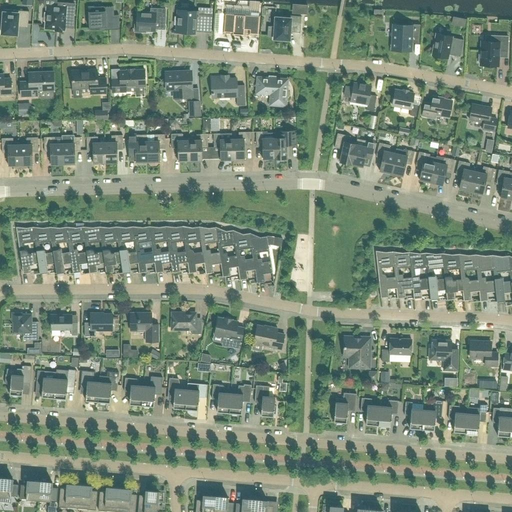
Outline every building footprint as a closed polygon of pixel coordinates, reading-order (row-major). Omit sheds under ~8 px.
[(47,6),(47,13),(45,13),(44,20),(46,21),(46,28),(55,28),(55,30),(62,31),(62,29),(64,29),(64,27),(73,28),(75,4),(56,2),(56,6),(47,6)] [(103,6),(88,7),(88,16),(89,28),(91,28),(91,30),(105,29),(105,27),(119,26),(119,15),(114,15),(113,6),(103,7),(103,6)] [(151,12),(137,12),(137,22),(135,22),(134,31),(146,32),(146,30),(154,31),(154,29),(164,29),(165,9),(151,8),(151,12)] [(29,11),(3,9),(1,33),(17,34),(17,26),(28,27),(29,11)] [(175,16),(174,24),(176,24),(176,32),(194,33),(194,31),(211,32),(212,15),(198,14),(198,11),(178,10),(177,16),(175,16)] [(248,35),(251,35),(251,33),(256,34),(256,36),(259,36),(261,15),(259,14),(249,14),(249,16),(247,15),(247,14),(226,12),(223,12),(222,33),(231,34),(231,36),(245,37),(246,29),(248,29),(248,35)] [(300,32),(301,16),(290,15),(290,18),(275,17),(274,38),(289,40),(290,32),(300,32)] [(455,16),(454,20),(466,24),(468,17),(461,16),(461,17),(455,16)] [(419,43),(420,24),(411,24),(411,26),(394,25),(392,49),(410,50),(411,42),(419,43)] [(436,33),(431,55),(448,58),(449,54),(460,56),(463,40),(452,37),(436,33)] [(498,42),(482,41),(481,54),(479,54),(478,62),(481,62),(481,65),(497,66),(498,50),(507,51),(508,36),(498,36),(498,42)] [(81,70),(72,71),(72,89),(90,88),(90,93),(107,93),(106,78),(97,78),(97,69),(89,70),(88,71),(82,71),(81,70)] [(112,79),(112,92),(126,92),(126,87),(145,86),(145,69),(119,70),(120,78),(112,79)] [(54,90),(53,71),(28,72),(29,81),(20,82),(21,96),(38,96),(38,90),(54,90)] [(187,71),(182,71),(181,72),(179,72),(180,74),(166,75),(166,77),(162,81),(166,85),(166,87),(174,87),(174,97),(191,97),(191,88),(191,72),(188,72),(187,71)] [(0,94),(11,94),(11,78),(4,78),(3,73),(0,73),(0,94)] [(228,75),(221,75),(221,76),(211,76),(212,97),(237,96),(237,105),(245,105),(244,85),(237,85),(236,78),(229,78),(228,75)] [(269,78),(258,78),(257,92),(271,93),(270,104),(285,105),(287,80),(276,79),(269,78)] [(346,86),(344,96),(351,97),(350,101),(367,105),(366,110),(374,111),(376,96),(376,97),(370,96),(371,85),(353,82),(352,87),(346,86)] [(416,116),(418,104),(412,103),(414,93),(395,90),(392,105),(411,109),(409,115),(416,116)] [(439,97),(433,96),(431,103),(424,102),(422,116),(435,118),(435,115),(449,117),(452,100),(439,98),(439,97)] [(199,101),(190,102),(190,115),(200,115),(199,101)] [(29,102),(18,103),(18,113),(30,113),(29,102)] [(491,108),(472,104),(469,119),(483,122),(482,129),(494,131),(497,119),(490,117),(491,108)] [(377,116),(370,115),(368,127),(375,129),(377,116)] [(69,127),(71,119),(59,116),(58,124),(69,127)] [(274,132),(275,158),(288,157),(288,151),(286,151),(286,145),(294,145),(294,130),(281,131),(281,132),(274,132)] [(263,158),(275,158),(274,132),(267,133),(267,131),(256,131),(256,146),(263,146),(263,158)] [(239,136),(232,137),(232,159),(244,159),(244,146),(250,146),(250,132),(238,132),(239,136)] [(178,160),(190,160),(189,140),(189,138),(182,138),(182,133),(171,134),(172,148),(178,148),(178,160)] [(232,159),(232,137),(232,133),(214,133),(214,147),(220,147),(221,159),(232,159)] [(338,161),(351,164),(356,142),(349,140),(350,136),(337,133),(334,147),(342,149),(341,155),(339,155),(338,161)] [(136,160),(136,161),(147,161),(147,139),(147,134),(129,135),(129,160),(136,160)] [(159,148),(165,148),(165,134),(147,134),(147,139),(147,161),(159,161),(159,148)] [(207,134),(201,134),(196,134),(197,140),(189,140),(190,160),(202,160),(201,147),(208,147),(207,134)] [(105,140),(105,142),(105,162),(117,162),(117,150),(123,149),(123,135),(111,135),(111,140),(105,140)] [(63,163),(75,163),(74,151),(80,150),(80,137),(74,137),(74,136),(62,136),(62,137),(63,163)] [(93,162),(105,162),(105,142),(98,142),(98,136),(86,137),(87,150),(93,150),(93,162)] [(27,144),(20,145),(20,164),(32,164),(32,152),(38,152),(38,137),(27,137),(27,144)] [(62,137),(55,137),(44,137),(44,151),(51,151),(51,164),(63,163),(62,137)] [(8,152),(9,165),(20,164),(20,145),(20,141),(13,142),(13,138),(2,138),(2,153),(8,152)] [(356,142),(351,164),(362,166),(363,164),(369,166),(374,142),(368,141),(357,138),(356,142)] [(379,142),(376,157),(382,158),(379,170),(391,173),(395,153),(388,152),(390,145),(379,142)] [(405,163),(411,165),(414,151),(403,149),(403,150),(396,148),(395,153),(391,173),(402,175),(405,163)] [(419,179),(431,182),(436,157),(429,156),(430,154),(419,152),(416,166),(422,167),(419,179)] [(437,155),(436,157),(431,182),(442,184),(445,172),(451,174),(454,159),(437,155)] [(475,169),(469,167),(470,163),(459,161),(455,175),(462,176),(459,188),(470,191),(475,171),(475,169)] [(475,171),(470,191),(482,193),(485,181),(491,183),(494,169),(483,166),(481,173),(475,171)] [(500,197),(511,199),(511,197),(511,172),(509,172),(510,171),(498,169),(496,184),(502,185),(500,197)] [(31,274),(40,273),(37,252),(28,253),(27,250),(25,249),(23,249),(22,243),(35,241),(33,226),(26,227),(17,226),(16,227),(23,273),(31,272),(30,264),(38,263),(39,273),(31,274)] [(57,273),(53,251),(45,253),(45,248),(40,249),(39,243),(52,241),(50,226),(43,227),(33,226),(35,241),(37,252),(40,273),(48,272),(47,264),(55,263),(56,272),(48,274),(57,273)] [(52,241),(53,251),(57,273),(64,272),(63,264),(71,263),(73,272),(64,274),(73,273),(70,251),(62,253),(61,248),(56,249),(55,242),(68,241),(66,226),(59,227),(50,226),(52,241)] [(66,226),(68,241),(70,251),(73,273),(81,272),(80,264),(88,263),(89,272),(81,274),(90,273),(86,251),(78,252),(78,248),(73,249),(72,242),(85,240),(83,226),(76,227),(67,226),(66,226)] [(85,240),(86,251),(90,273),(97,272),(96,264),(104,263),(106,272),(97,273),(97,274),(106,273),(103,251),(94,253),(93,250),(91,249),(89,249),(88,242),(101,240),(99,226),(93,227),(83,226),(85,240)] [(99,226),(101,240),(103,251),(106,273),(114,272),(113,264),(121,263),(122,272),(114,273),(114,274),(123,273),(120,251),(111,252),(110,250),(108,249),(106,248),(105,242),(118,240),(116,226),(109,227),(100,226),(99,226)] [(118,240),(120,251),(123,273),(131,271),(129,264),(137,263),(139,272),(131,273),(131,274),(139,273),(136,251),(128,252),(127,248),(123,248),(122,242),(134,240),(132,226),(126,227),(116,226),(118,240)] [(132,226),(134,240),(136,251),(139,273),(147,271),(146,264),(154,263),(155,272),(147,273),(147,274),(156,272),(153,251),(145,252),(144,248),(139,249),(138,242),(151,240),(149,226),(142,227),(133,226),(132,226)] [(149,226),(151,240),(153,251),(156,272),(164,271),(163,264),(171,262),(172,272),(164,273),(164,274),(173,272),(169,251),(161,252),(161,248),(156,248),(155,242),(168,240),(165,226),(159,227),(149,226)] [(171,242),(184,240),(182,226),(175,227),(166,226),(165,226),(168,240),(169,251),(173,272),(180,271),(179,264),(187,262),(189,272),(180,274),(189,273),(186,251),(178,252),(177,248),(172,248),(171,242)] [(184,240),(186,251),(189,273),(197,272),(196,264),(204,263),(205,273),(197,274),(197,275),(206,273),(202,251),(194,253),(193,250),(191,249),(189,249),(188,242),(201,240),(199,226),(192,227),(183,226),(182,226),(184,240)] [(199,226),(201,240),(202,251),(206,273),(214,272),(212,265),(220,263),(222,276),(214,277),(214,278),(223,276),(219,252),(211,253),(210,249),(206,250),(205,243),(218,241),(215,227),(209,228),(199,226)] [(231,281),(240,279),(236,255),(228,256),(227,252),(223,252),(222,246),(235,244),(232,230),(226,231),(216,227),(215,227),(218,241),(219,252),(223,276),(231,275),(229,268),(238,266),(239,279),(231,280),(231,281)] [(257,283),(253,258),(245,259),(245,254),(240,255),(239,249),(252,247),(250,233),(243,234),(233,230),(232,230),(235,244),(236,255),(240,279),(248,278),(247,271),(255,269),(257,282),(248,283),(248,284),(257,283)] [(250,233),(252,247),(253,258),(257,283),(265,281),(264,274),(272,272),(274,285),(265,286),(265,287),(274,286),(271,261),(263,262),(262,258),(257,259),(256,252),(269,250),(268,244),(282,246),(283,238),(267,236),(260,237),(250,233)] [(397,298),(395,276),(386,277),(385,275),(384,274),(381,274),(381,267),(394,265),(392,251),(386,252),(376,250),(375,250),(381,297),(389,296),(388,289),(396,288),(397,297),(389,298),(389,299),(397,298)] [(414,298),(412,277),(403,278),(402,274),(398,274),(397,267),(410,266),(409,252),(402,252),(393,251),(392,251),(394,265),(395,276),(397,298),(405,297),(404,289),(412,288),(413,298),(405,299),(414,298)] [(414,268),(427,267),(425,252),(419,253),(409,252),(410,266),(412,277),(414,298),(422,298),(421,290),(429,289),(430,298),(422,299),(422,300),(431,299),(428,275),(425,275),(425,278),(419,279),(419,275),(415,275),(414,268)] [(425,252),(427,267),(428,275),(431,299),(438,298),(437,291),(446,290),(447,299),(438,300),(438,301),(447,300),(445,278),(436,279),(436,275),(431,276),(431,269),(443,267),(442,253),(435,254),(426,252),(425,252)] [(464,300),(461,279),(452,280),(452,278),(450,277),(448,276),(447,269),(460,268),(459,253),(452,254),(442,253),(443,267),(445,278),(447,300),(455,299),(454,291),(462,290),(463,300),(455,301),(464,300)] [(480,301),(478,280),(469,281),(468,278),(467,277),(464,277),(463,270),(477,269),(475,254),(468,255),(459,253),(460,268),(461,279),(464,300),(471,299),(471,292),(479,291),(480,300),(471,301),(471,302),(480,301)] [(480,271),(493,269),(492,255),(485,255),(475,254),(477,269),(478,280),(480,301),(488,300),(487,292),(495,291),(496,301),(488,302),(497,301),(494,280),(486,281),(485,277),(481,278),(480,271)] [(492,255),(493,269),(494,280),(497,301),(505,301),(504,293),(511,292),(511,294),(511,304),(505,305),(505,306),(511,305),(511,290),(511,281),(502,282),(502,278),(498,278),(497,271),(510,270),(508,255),(502,256),(492,255)] [(84,322),(84,336),(96,336),(96,330),(112,330),(112,313),(100,313),(100,312),(90,313),(90,322),(84,322)] [(130,313),(130,331),(145,331),(145,342),(158,342),(158,324),(151,324),(151,312),(151,313),(138,313),(138,312),(132,312),(132,313),(130,313)] [(12,313),(12,321),(13,321),(13,333),(23,333),(23,340),(38,340),(38,326),(32,326),(32,314),(22,314),(22,313),(12,313)] [(171,321),(171,329),(181,329),(191,329),(191,334),(201,334),(202,321),(195,321),(195,313),(172,313),(172,321),(171,321)] [(72,315),(51,315),(51,329),(71,329),(71,335),(78,335),(78,322),(72,322),(72,315)] [(223,345),(227,346),(239,348),(243,328),(237,327),(238,322),(218,317),(214,334),(223,336),(221,342),(223,345)] [(257,325),(254,342),(262,344),(261,345),(281,349),(284,334),(276,333),(277,328),(270,326),(270,327),(257,325)] [(344,336),(343,356),(353,357),(353,367),(369,368),(370,340),(356,339),(356,337),(344,336)] [(382,349),(381,361),(389,361),(390,354),(411,355),(411,339),(390,338),(390,349),(382,349)] [(432,348),(429,348),(429,359),(444,360),(443,370),(457,370),(458,355),(458,349),(451,348),(451,340),(432,340),(432,348)] [(485,365),(497,365),(498,353),(490,352),(491,342),(470,341),(470,357),(485,358),(485,365)] [(35,351),(25,350),(25,359),(35,359),(35,351)] [(511,351),(511,355),(505,354),(503,369),(510,370),(511,365),(511,351)] [(30,383),(31,366),(24,365),(24,369),(17,368),(16,375),(11,374),(6,374),(5,383),(9,384),(8,391),(10,391),(9,394),(22,395),(23,382),(30,383)] [(54,398),(66,399),(67,386),(74,387),(76,370),(68,369),(68,371),(56,370),(55,378),(54,398)] [(49,371),(44,371),(37,370),(36,383),(42,384),(41,397),(54,398),(55,378),(48,377),(49,371)] [(94,371),(82,370),(80,387),(86,388),(85,400),(98,401),(99,382),(93,381),(94,371)] [(106,382),(99,382),(98,401),(110,402),(111,390),(117,390),(119,372),(107,371),(106,382)] [(143,386),(141,405),(154,406),(155,394),(161,394),(162,377),(151,376),(150,386),(143,386)] [(143,386),(136,385),(137,378),(125,377),(124,391),(130,391),(129,404),(141,405),(143,386)] [(176,378),(169,377),(168,395),(174,395),(173,408),(185,409),(187,389),(180,389),(179,380),(175,380),(176,378)] [(187,389),(185,409),(197,410),(199,397),(205,398),(206,384),(196,383),(194,390),(187,389)] [(223,384),(213,384),(212,398),(218,399),(217,411),(229,412),(231,393),(225,392),(225,390),(223,384)] [(231,393),(229,412),(241,413),(242,401),(250,402),(252,384),(244,384),(244,385),(238,385),(238,394),(231,393)] [(269,386),(256,385),(254,402),(262,403),(261,415),(273,416),(273,414),(276,414),(276,406),(274,406),(275,397),(269,396),(269,386)] [(355,411),(356,393),(343,392),(343,398),(336,398),(334,411),(333,411),(332,419),(334,419),(334,421),(346,422),(347,410),(355,411)] [(371,398),(361,397),(360,411),(366,411),(365,424),(378,425),(379,406),(372,405),(371,398)] [(386,406),(379,406),(378,425),(390,426),(391,414),(397,414),(398,401),(389,400),(386,406)] [(443,401),(436,400),(436,402),(431,401),(430,410),(423,409),(422,429),(434,430),(435,417),(441,418),(443,401)] [(412,402),(405,401),(404,415),(410,415),(409,428),(422,429),(423,409),(412,408),(412,402)] [(475,403),(474,414),(467,413),(465,432),(478,433),(479,421),(485,422),(486,404),(475,403)] [(459,406),(449,405),(448,418),(454,419),(453,431),(465,432),(467,413),(460,412),(459,406)] [(511,417),(504,416),(505,408),(493,407),(492,422),(498,423),(497,435),(509,436),(511,417)] [(0,478),(0,480),(0,501),(11,502),(11,496),(17,496),(18,484),(12,484),(13,479),(0,478)] [(26,499),(38,500),(40,481),(27,480),(27,485),(21,484),(20,496),(26,497),(26,499)] [(52,482),(40,481),(38,500),(50,501),(50,505),(48,505),(47,511),(55,511),(56,505),(55,505),(55,501),(57,501),(58,488),(52,487),(52,482)] [(77,508),(79,484),(67,483),(66,488),(60,488),(59,507),(77,508)] [(79,484),(77,508),(96,510),(97,491),(91,490),(92,485),(79,484)] [(116,511),(119,488),(106,487),(106,492),(100,491),(98,510),(116,511)] [(131,489),(119,488),(116,511),(122,511),(135,511),(137,494),(131,494),(131,489)] [(139,494),(137,511),(156,511),(158,500),(163,501),(164,492),(158,491),(146,490),(145,495),(139,494)] [(214,511),(215,496),(203,495),(203,500),(196,499),(195,511),(214,511)] [(215,496),(214,511),(232,511),(234,502),(227,502),(228,497),(215,496)] [(253,511),(255,499),(242,498),(242,503),(236,503),(235,511),(253,511)] [(255,499),(253,511),(272,511),(273,506),(267,505),(267,500),(255,499)]
